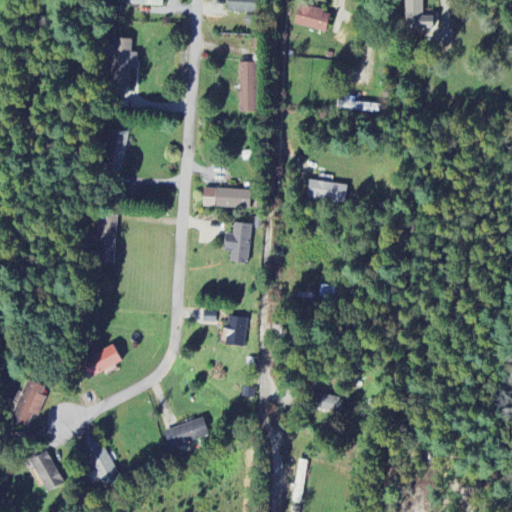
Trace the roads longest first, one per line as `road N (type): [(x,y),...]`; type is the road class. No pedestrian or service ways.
road 1 (residential): [(276,0),(257,362),(268,444),(264,511)]
road 2 (residential): [(195,0),(175,351),(158,381),(51,439)]
